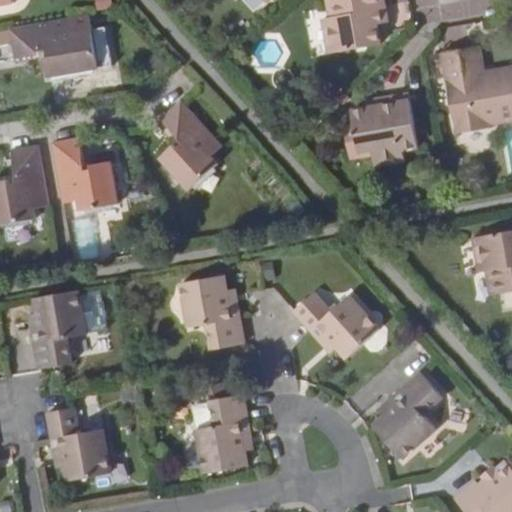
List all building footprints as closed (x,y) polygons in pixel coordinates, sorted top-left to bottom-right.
[(372,11),(384,9),(382,0),(331,0),(334,17),(329,19),(322,20),(328,55),(379,45),(375,26),(372,11)] [(334,17),(331,0),(326,0),(329,19),(334,17)] [(386,24),(384,9),(372,11),(375,26),(386,24)] [(70,18),(11,29),(16,60),(40,56),(40,52),(47,50),(48,57),(44,58),(48,78),(99,68),(91,30),(73,33),(70,18)] [(481,46),(470,48),(475,75),(486,73),(481,46)] [(475,75),(470,48),(442,53),(458,135),(493,129),(492,124),(511,120),(511,68),(486,73),(475,75)] [(373,151),(375,158),(376,167),(405,162),(403,153),(419,149),(410,96),(375,103),(376,109),(366,111),(353,113),(356,128),(361,153),(373,151)] [(223,147),(182,101),(162,119),(168,125),(184,143),(179,149),(175,145),(161,157),(190,190),(219,164),(213,155),(223,147)] [(376,109),(375,103),(365,104),(366,111),(376,109)] [(353,162),(375,158),(373,151),(361,153),(356,128),(347,130),(353,162)] [(54,143),(65,204),(78,201),(80,211),(119,204),(111,161),(92,164),(93,169),(86,170),(82,145),(80,138),(54,143)] [(36,208),(50,206),(39,145),(12,150),(13,158),(18,182),(10,184),(10,180),(0,181),(0,224),(37,219),(36,208)] [(511,231),(471,239),(477,274),(485,272),(491,271),(496,295),(511,291),(511,231)] [(491,271),(485,272),(490,297),(496,295),(491,271)] [(231,307),(228,289),(225,274),(182,281),(190,325),(209,323),(214,349),(245,343),(239,306),(231,307)] [(235,288),(228,289),(231,307),(239,306),(235,288)] [(325,331),(339,346),(348,357),(382,326),(350,292),(332,308),(315,289),(294,307),(320,336),(325,331)] [(65,317),(60,294),(29,300),(35,336),(41,336),(43,349),(45,363),(89,356),(85,335),(80,336),(76,316),(65,317)] [(76,316),(80,336),(85,335),(101,332),(94,296),(73,299),(76,316)] [(333,351),(339,346),(325,331),(320,336),(333,351)] [(38,350),(43,349),(41,336),(35,336),(38,350)] [(387,430),(390,431),(398,442),(425,417),(440,404),(398,357),(353,399),(371,418),(375,415),(379,419),(381,422),(385,418),(392,426),(387,430)] [(249,424),(248,420),(244,397),(207,403),(210,418),(186,422),(195,471),(250,461),(248,447),(247,444),(242,445),(240,437),(246,436),(245,433),(244,425),(249,424)] [(210,418),(207,403),(184,408),(186,422),(210,418)] [(75,408),(48,412),(53,438),(55,450),(62,448),(66,468),(68,481),(112,474),(104,429),(80,433),(75,408)] [(381,422),(387,430),(392,426),(385,418),(381,422)] [(386,435),(390,431),(387,430),(381,422),(379,419),(375,422),(386,435)] [(59,470),(66,468),(62,448),(55,450),(59,470)] [(486,476),(485,477),(481,481),(478,478),(455,499),(467,511),(511,511),(511,467),(505,459),(495,468),(492,470),(496,474),(490,479),(486,476)] [(483,474),(485,477),(486,476),(492,470),(495,468),(492,465),(483,474)] [(492,470),(486,476),(490,479),(496,474),(492,470)]
